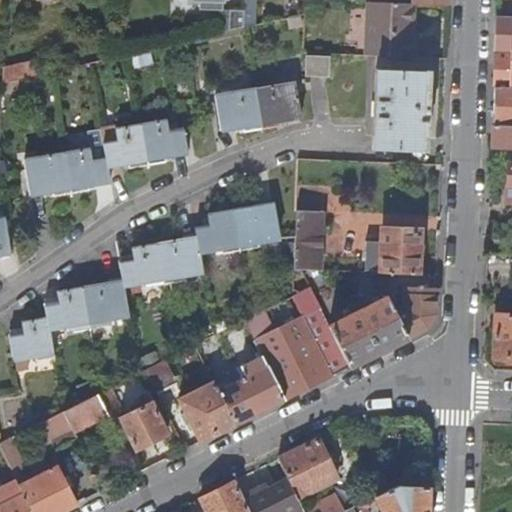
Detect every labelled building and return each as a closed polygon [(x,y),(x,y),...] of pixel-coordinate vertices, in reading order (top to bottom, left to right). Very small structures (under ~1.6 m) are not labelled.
[(245,0),(245,13),(244,29),(260,26),(261,0),(253,0),(245,0)] [(290,18),(305,15),(306,1),(291,3),(290,18)] [(414,5),(387,4),(371,3),(368,56),(417,58),(418,42),(413,41),(414,5)] [(231,12),(231,32),(244,29),(245,13),(231,12)] [(511,17),(498,17),(494,125),(511,126),(511,17)] [(308,58),(307,76),(329,77),(329,59),(308,58)] [(374,140),(374,149),(427,151),(427,142),(430,72),(416,71),(416,64),(391,63),(390,70),(377,70),(374,140)] [(4,71),(4,85),(38,77),(35,64),(4,71)] [(216,96),(222,131),(243,128),(244,134),(283,128),(282,122),(303,118),(297,83),(216,96)] [(24,162),(30,197),(53,193),(54,199),(90,193),(89,186),(111,182),(108,166),(147,159),(148,166),(166,162),(165,156),(188,152),(184,128),(169,131),(167,121),(116,130),(119,143),(103,146),(106,160),(93,163),(91,150),(24,162)] [(511,126),(494,125),(493,148),(511,148),(511,126)] [(309,175),(309,160),(299,159),(298,174),(309,175)] [(10,336),(14,361),(54,353),(50,330),(130,316),(125,286),(204,272),(201,253),(279,239),(273,205),(208,216),(210,226),(196,228),(197,238),(133,250),(134,259),(119,262),(123,283),(59,294),(60,303),(45,305),(48,319),(23,324),(24,333),(10,336)] [(323,211),(297,210),(295,270),(302,270),(320,271),(323,211)] [(0,256),(11,254),(5,220),(4,220),(0,221),(0,256)] [(373,243),(357,242),(356,272),(372,273),(374,273),(418,274),(419,232),(374,230),(373,243)] [(294,297),(245,322),(255,342),(263,358),(285,402),(350,368),(345,358),(331,328),(312,289),(311,288),(294,297)] [(347,319),(331,328),(345,358),(350,368),(408,339),(388,299),(361,312),(359,307),(344,313),(347,319)] [(511,315),(496,315),(494,358),(497,358),(499,361),(510,362),(511,359),(511,315)] [(261,414),(285,402),(263,358),(243,368),(248,378),(244,381),(261,414)] [(147,372),(156,390),(159,396),(179,385),(167,362),(147,372)] [(237,426),(261,414),(244,381),(220,393),(237,426)] [(215,383),(179,402),(186,415),(191,425),(201,444),(237,426),(220,393),(215,383)] [(98,397),(108,417),(112,425),(120,421),(136,452),(167,435),(153,405),(150,406),(141,410),(125,418),(112,390),(98,397)] [(108,417),(98,397),(32,430),(42,448),(51,443),(56,451),(78,440),(76,434),(108,417)] [(139,406),(141,410),(150,406),(147,401),(139,406)] [(188,427),(191,425),(186,415),(183,417),(188,427)] [(318,440),(280,460),(289,480),(299,500),(338,481),(318,440)] [(0,446),(18,482),(25,497),(32,511),(67,511),(77,507),(57,469),(26,485),(19,472),(25,469),(11,441),(0,446)] [(304,511),(299,500),(289,480),(265,492),(263,488),(247,496),(254,511),(304,511)] [(0,490),(0,511),(32,511),(25,497),(18,482),(0,490)] [(248,511),(235,482),(201,500),(206,511),(248,511)] [(428,511),(429,488),(398,487),(357,508),(358,511),(368,511),(367,509),(377,504),(381,511),(428,511)] [(342,511),(335,497),(304,511),(342,511)]
